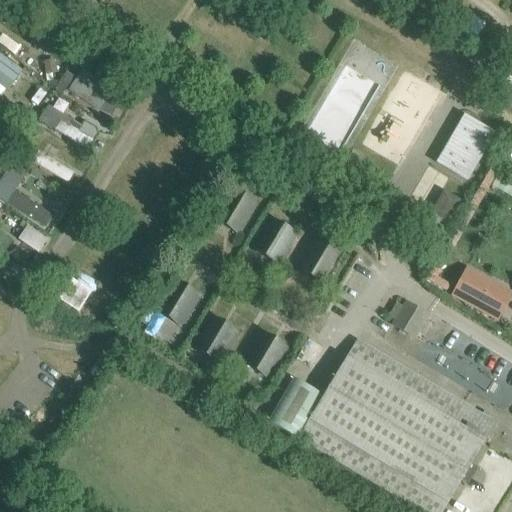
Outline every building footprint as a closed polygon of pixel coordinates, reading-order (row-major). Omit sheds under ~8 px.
[(0,80),(8,87),(21,70),(0,54),(0,80)] [(67,90),(104,116),(119,94),(83,68),(67,90)] [(48,105),(39,118),(83,151),(92,139),(48,105)] [(435,165),(466,183),(496,133),(464,114),(435,165)] [(70,181),(75,170),(35,154),(31,166),(70,181)] [(211,219),(240,236),(259,204),(231,187),(211,219)] [(452,216),(460,200),(442,191),(434,207),(452,216)] [(250,249),(279,267),(299,234),(270,217),(250,249)] [(37,254),(47,239),(26,226),(17,242),(37,254)] [(295,269),(324,286),(344,254),(315,236),(295,269)] [(461,279),(451,296),(498,322),(511,296),(511,294),(481,277),(476,287),(461,279)] [(154,310),(183,328),(202,295),(173,278),(154,310)] [(392,325),(415,339),(428,316),(406,303),(392,325)] [(156,339),(164,317),(152,313),(144,335),(156,339)] [(192,347),(220,365),(240,332),(211,315),(192,347)] [(241,363),(270,380),(290,348),(261,330),(241,363)] [(311,364),(322,346),(309,338),(298,356),(311,364)] [(441,511),(495,423),(478,413),(356,340),(297,438),(421,511),(441,511)] [(320,393),(294,378),(268,421),(294,437),(320,393)]
